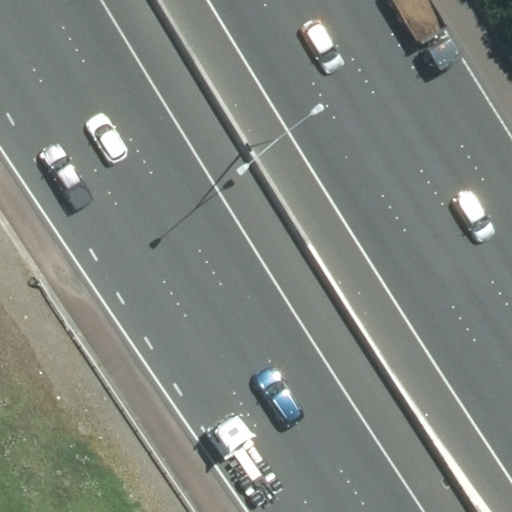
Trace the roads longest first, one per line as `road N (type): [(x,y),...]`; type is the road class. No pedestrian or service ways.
road 1 (motorway): [(375,511),(49,0)]
road 2 (motorway): [(258,0),(511,404)]
